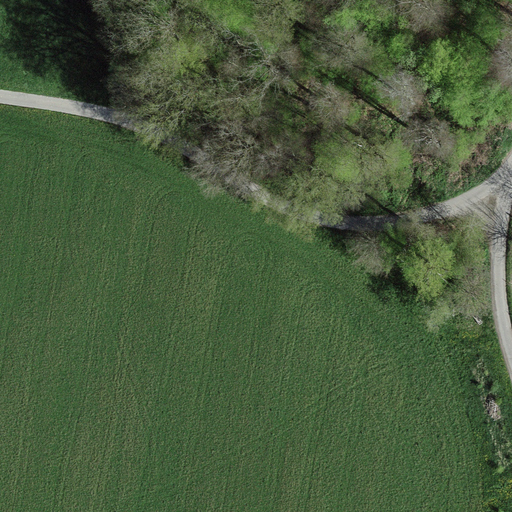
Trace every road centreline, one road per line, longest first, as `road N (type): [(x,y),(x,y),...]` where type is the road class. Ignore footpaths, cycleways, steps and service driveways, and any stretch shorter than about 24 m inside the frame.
road 1 (unclassified): [(0,97),(131,123),(373,230),(422,232),(500,215)]
road 2 (unclassified): [(511,378),(495,320),(500,215)]
